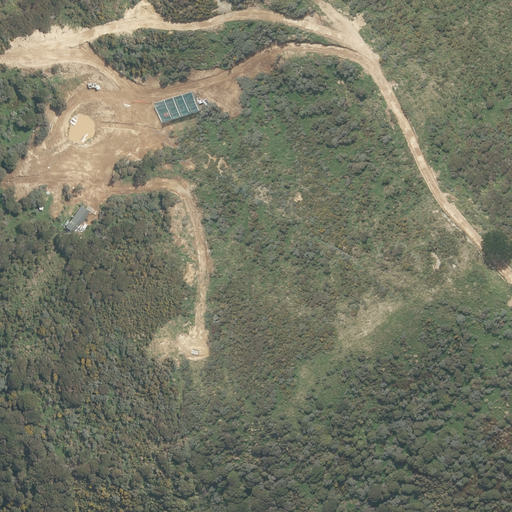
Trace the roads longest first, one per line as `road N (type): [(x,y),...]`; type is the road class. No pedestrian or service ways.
road 1 (track): [(0,59),(149,19),(202,24),(253,10),(337,43)]
road 2 (track): [(307,0),(408,158),(511,263)]
